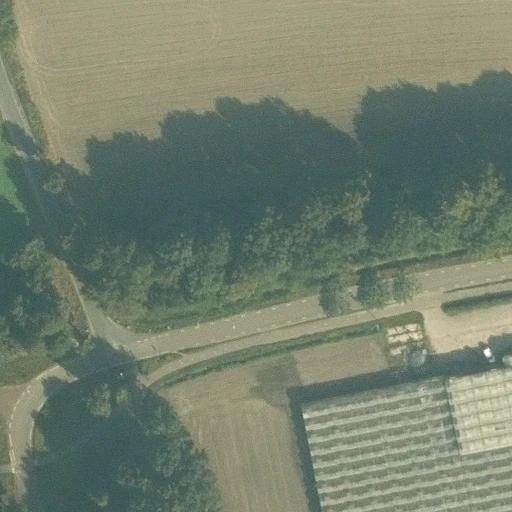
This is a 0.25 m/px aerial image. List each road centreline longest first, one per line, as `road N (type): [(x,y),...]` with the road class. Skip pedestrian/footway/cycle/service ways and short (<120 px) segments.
road 1 (tertiary): [(116,355),(511,268)]
road 2 (unclassified): [(116,355),(0,74)]
